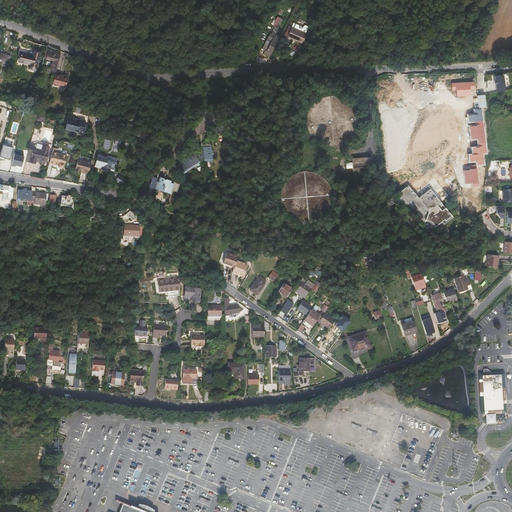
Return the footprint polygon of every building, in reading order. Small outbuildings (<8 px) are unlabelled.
[(294,21),(290,31),(305,37),(309,26),(308,26),(310,21),(309,19),(307,19),(306,19),(305,21),(301,18),(301,19),(295,16),(295,17),(294,20),(294,21)] [(276,51),(286,31),(277,27),(269,43),(272,44),(270,48),(276,51)] [(60,50),(48,45),(45,58),(52,61),(50,69),(55,71),(60,50)] [(35,68),(39,51),(33,49),(32,53),(21,51),(19,59),(30,62),(29,66),(35,68)] [(273,59),(275,55),(267,51),(262,59),(273,59)] [(0,62),(5,64),(6,59),(9,60),(10,55),(0,53),(0,52),(0,62)] [(59,76),(59,75),(54,73),(51,83),(64,86),(66,77),(59,76)] [(496,88),(505,87),(503,74),(494,75),(495,79),(494,80),(495,84),(496,88)] [(474,82),(452,83),(452,91),(458,91),(458,97),(471,96),(471,89),(475,89),(474,82)] [(397,154),(450,114),(452,116),(458,112),(446,96),(422,115),(415,106),(388,127),(396,138),(389,143),(397,154)] [(340,149),(344,147),(348,144),(352,140),(355,136),(357,130),(357,128),(358,126),(363,125),(362,116),(357,117),(355,111),(352,107),(349,105),(347,103),(344,101),(341,100),(338,99),(335,98),(330,98),(328,98),(323,99),(317,102),(314,105),(311,108),(309,111),(307,116),(306,120),(305,124),(306,126),(307,132),(308,135),(311,140),(314,144),(319,147),(323,149),(327,150),(334,150),(340,149)] [(67,119),(66,124),(76,127),(79,127),(79,128),(85,130),(87,121),(88,122),(90,112),(72,107),(70,113),(68,113),(66,119),(67,119)] [(482,109),(475,110),(476,114),(469,115),(470,122),(484,120),(482,109)] [(484,122),(477,123),(477,126),(470,126),(472,139),(479,139),(480,143),(486,142),(484,122)] [(223,125),(215,126),(217,133),(224,132),(223,125)] [(188,127),(179,136),(182,140),(194,133),(188,127)] [(486,143),(480,144),(480,147),(473,148),(474,154),(470,155),(471,162),(477,161),(478,165),(485,164),(484,153),(487,153),(486,143)] [(34,145),(30,144),(28,153),(32,154),(31,159),(36,161),(37,159),(40,159),(40,161),(45,163),(48,152),(34,148),(34,145)] [(13,159),(14,152),(12,152),(13,147),(2,145),(0,156),(13,159)] [(196,154),(183,163),(178,166),(183,173),(188,170),(201,162),(202,163),(203,162),(202,161),(202,159),(205,159),(205,161),(213,161),(212,147),(204,148),(204,151),(202,150),(202,152),(200,152),(200,156),(198,157),(196,154)] [(52,151),(49,162),(58,164),(58,166),(63,167),(66,154),(52,151)] [(14,153),(12,164),(22,166),(24,155),(14,153)] [(97,154),(95,163),(102,165),(101,167),(105,170),(110,169),(113,169),(114,166),(116,156),(113,156),(107,154),(106,156),(97,154)] [(371,156),(353,158),(353,164),(372,162),(371,156)] [(88,172),(91,161),(78,158),(75,168),(83,170),(82,171),(88,172)] [(490,171),(498,171),(501,160),(496,160),(490,171)] [(470,170),(464,171),(466,184),(473,183),(473,184),(479,183),(477,166),(470,166),(470,170)] [(115,181),(122,184),(125,178),(119,175),(115,181)] [(138,177),(129,176),(128,183),(137,185),(138,177)] [(148,186),(154,188),(159,190),(159,189),(170,193),(172,188),(174,187),(173,185),(174,183),(171,182),(171,181),(170,178),(168,179),(165,178),(165,179),(159,176),(157,181),(155,180),(156,177),(151,176),(148,186)] [(440,202),(440,201),(442,201),(429,189),(425,192),(418,197),(408,185),(398,192),(389,199),(391,201),(398,196),(400,198),(402,196),(405,200),(407,198),(411,203),(412,202),(414,203),(416,206),(423,204),(429,210),(425,218),(428,219),(430,220),(432,222),(433,224),(434,225),(434,227),(451,215),(440,202)] [(511,188),(506,188),(506,190),(502,190),(503,202),(511,201),(511,188)] [(18,189),(17,197),(27,198),(26,202),(31,202),(31,193),(32,190),(27,190),(18,189)] [(45,201),(46,194),(31,193),(31,202),(31,204),(45,204),(45,201)] [(62,196),(60,205),(72,207),(74,198),(70,198),(71,196),(67,195),(67,197),(62,196)] [(501,218),(505,217),(504,205),(496,206),(497,213),(501,218)] [(138,227),(123,226),(122,237),(137,238),(138,227)] [(511,239),(504,239),(503,251),(511,251),(511,239)] [(374,257),(373,249),(363,249),(363,257),(374,257)] [(235,267),(237,260),(239,256),(228,253),(224,264),(235,267)] [(498,254),(488,253),(487,265),(498,265),(498,254)] [(248,264),(237,260),(235,267),(234,272),(245,276),(248,264)] [(273,271),(269,277),(274,281),(279,275),(273,271)] [(466,273),(456,277),(462,291),(468,288),(467,285),(470,283),(466,273)] [(159,289),(169,289),(179,289),(179,278),(159,278),(159,289)] [(425,283),(424,278),(412,278),(416,289),(420,287),(419,285),(417,280),(422,278),(423,283),(425,283)] [(258,279),(251,289),(254,292),(255,291),(258,293),(265,284),(258,279)] [(299,288),(296,291),(305,297),(313,287),(315,284),(311,281),(310,284),(309,285),(304,281),(299,288)] [(285,283),(279,291),(287,297),(293,289),(285,283)] [(190,298),(189,305),(194,306),(198,304),(200,288),(185,286),(184,295),(190,296),(190,298)] [(443,292),(447,302),(457,299),(453,288),(443,292)] [(155,302),(169,303),(169,289),(159,289),(156,289),(155,302)] [(434,301),(437,312),(442,311),(441,307),(444,306),(443,304),(440,305),(439,299),(443,298),(441,292),(432,295),(434,301)] [(225,297),(224,315),(228,315),(229,313),(235,312),(239,312),(238,304),(229,304),(229,297),(225,297)] [(287,314),(294,303),(289,299),(281,310),(287,314)] [(304,300),(298,307),(306,312),(311,305),(304,300)] [(208,307),(208,314),(208,316),(221,316),(221,305),(208,305),(208,307)] [(284,320),(287,323),(288,322),(296,310),(293,308),(284,320)] [(319,321),(322,318),(312,310),(304,322),(310,327),(312,325),(313,325),(317,319),(319,321)] [(435,314),(438,323),(447,321),(444,311),(435,314)] [(319,321),(329,329),(336,320),(326,312),(322,318),(319,321)] [(426,333),(434,330),(430,317),(422,319),(426,333)] [(434,330),(426,333),(426,334),(436,331),(431,317),(430,317),(434,330)] [(408,318),(400,321),(405,335),(416,331),(413,320),(409,321),(408,318)] [(134,330),(133,335),(147,336),(147,326),(145,326),(145,320),(140,320),(140,325),(134,325),(134,330)] [(89,339),(90,323),(85,323),(85,331),(87,331),(87,334),(79,333),(78,341),(82,342),(83,338),(89,339)] [(166,336),(167,325),(153,324),(153,337),(158,338),(160,336),(166,336)] [(252,326),(252,337),(264,337),(264,329),(264,326),(260,326),(252,326)] [(47,329),(34,328),(33,339),(42,340),(42,341),(46,341),(47,329)] [(366,330),(346,337),(352,355),(371,349),(366,330)] [(197,332),(191,332),(191,342),(198,342),(198,344),(203,344),(203,343),(204,343),(204,341),(204,333),(197,333),(197,332)] [(14,339),(5,338),(4,354),(9,354),(9,352),(9,351),(11,351),(14,351),(14,339)] [(49,352),(49,359),(53,359),(53,365),(61,366),(61,362),(59,362),(59,353),(59,350),(53,349),(53,344),(50,344),(49,352)] [(266,346),(266,357),(277,357),(277,346),(266,346)] [(76,354),(69,354),(68,376),(75,376),(76,354)] [(24,370),(25,360),(17,359),(15,381),(21,381),(22,370),(24,370)] [(315,366),(315,359),(305,359),(304,371),(309,371),(309,365),(315,366)] [(104,363),(92,363),(92,372),(104,373),(104,363)] [(229,363),(228,378),(244,378),(244,363),(229,363)] [(484,374),(484,378),(482,378),(484,410),(489,410),(489,411),(490,412),(491,414),(486,414),(487,424),(495,424),(494,414),(493,414),(493,412),(504,411),(505,410),(505,404),(504,403),(504,397),(505,396),(504,388),(503,387),(503,373),(492,374),(492,372),(488,367),(485,367),(484,369),(484,374)] [(142,385),(143,371),(131,370),(130,382),(137,382),(137,385),(142,385)] [(183,370),(183,379),(196,379),(196,370),(183,370)] [(279,370),(279,383),(284,383),(284,385),(290,386),(290,370),(279,370)] [(304,371),(300,371),(300,372),(294,373),(295,380),(302,380),(301,375),(304,375),(304,371)] [(123,377),(107,375),(106,387),(122,389),(123,377)] [(259,382),(259,375),(248,375),(249,382),(249,386),(259,386),(259,382)] [(166,381),(165,390),(178,390),(178,381),(166,381)] [(460,437),(459,442),(471,445),(472,441),(460,437)] [(45,463),(47,449),(41,448),(39,457),(38,457),(37,462),(45,463)] [(133,482),(137,484),(143,466),(137,464),(129,488),(131,489),(133,482)]
